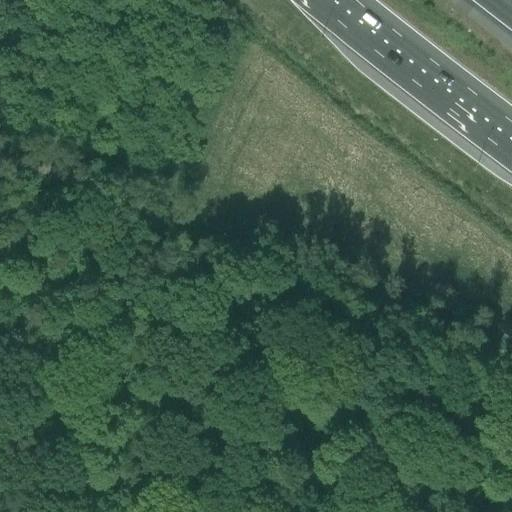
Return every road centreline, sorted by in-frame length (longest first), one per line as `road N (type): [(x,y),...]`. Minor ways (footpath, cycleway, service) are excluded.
road 1 (unclassified): [(261,253),(0,156)]
road 2 (track): [(261,253),(511,343)]
road 3 (trunk): [(343,0),(511,126)]
